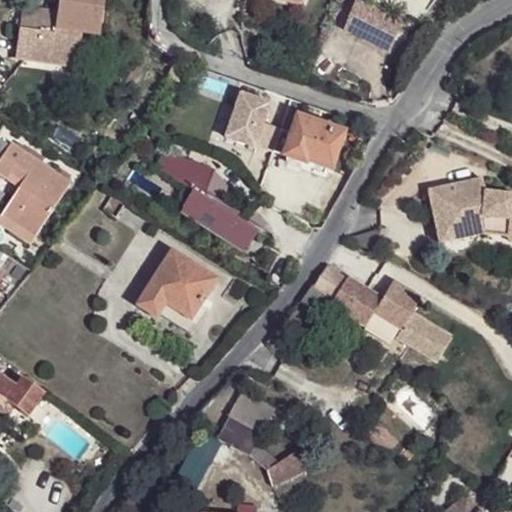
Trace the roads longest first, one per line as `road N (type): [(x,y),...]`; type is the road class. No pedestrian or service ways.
road 1 (unclassified): [(100,511),(258,340),(327,246),(384,123)]
road 2 (residential): [(384,123),(198,59),(168,41),(157,22),(158,0)]
road 3 (unclassified): [(384,123),(404,111),(466,26),(511,2)]
